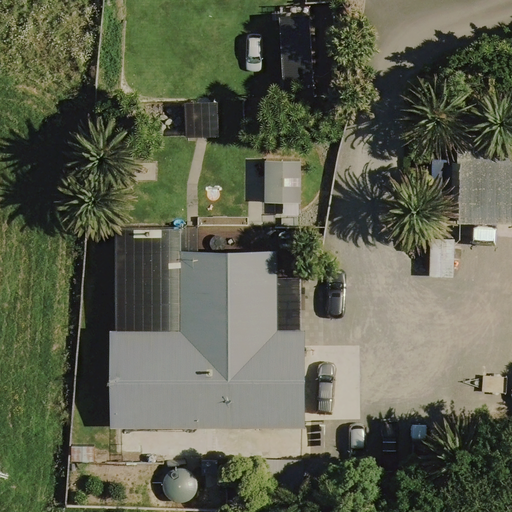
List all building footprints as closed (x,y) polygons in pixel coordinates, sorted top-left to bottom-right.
[(96,0),(36,0),(36,20),(96,20),(96,0)] [(511,136),(458,136),(458,163),(435,163),(435,221),(457,221),(511,221),(511,136)] [(304,203),(306,160),(225,156),(223,199),(304,203)] [(275,286),(275,253),(180,252),(180,229),(112,228),(111,426),(298,428),(299,286),(275,286)] [(300,448),(257,449),(258,495),(301,494),(300,448)]
